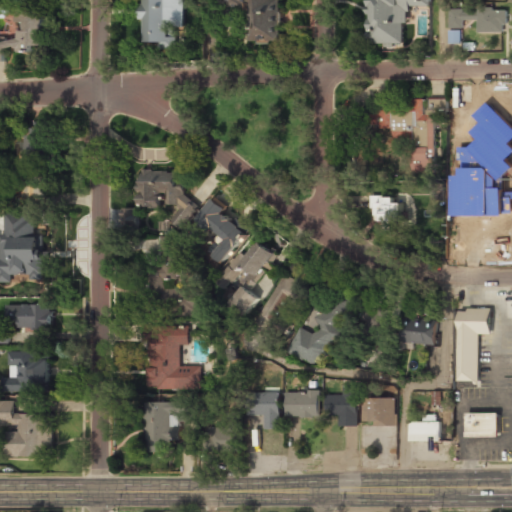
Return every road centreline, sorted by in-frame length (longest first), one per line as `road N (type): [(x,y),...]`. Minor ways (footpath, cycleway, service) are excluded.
road 1 (residential): [(511,69),(323,70),(0,90)]
road 2 (secondary): [(511,486),(0,487)]
road 3 (residential): [(101,0),(101,511)]
road 4 (residential): [(511,276),(401,270),(329,236),(127,86)]
road 5 (residential): [(323,0),(329,236)]
